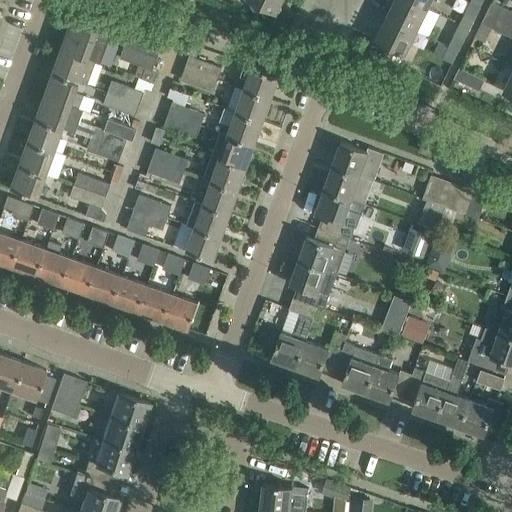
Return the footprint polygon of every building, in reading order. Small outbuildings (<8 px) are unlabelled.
[(283,0),(251,0),(251,1),(251,5),(254,9),(258,11),(262,11),(266,8),(267,6),(277,11),(283,0)] [(413,0),(394,0),(387,15),(417,30),(428,7),(413,0)] [(80,4),(72,25),(108,39),(117,15),(79,1),(78,3),(80,4)] [(511,10),(494,1),(488,12),(511,23),(511,10)] [(471,2),(465,14),(475,19),(481,7),(471,2)] [(511,24),(511,23),(488,12),(483,22),(508,34),(511,24)] [(417,30),(387,15),(376,38),(406,53),(417,30)] [(72,25),(63,50),(96,62),(97,60),(100,61),(108,39),(72,25)] [(129,34),(125,45),(157,56),(161,45),(167,47),(173,32),(164,29),(158,44),(129,34)] [(454,35),(449,46),(459,51),(464,40),(454,35)] [(136,75),(144,78),(154,82),(158,70),(153,69),(157,56),(125,45),(121,57),(139,64),(136,75)] [(449,46),(443,58),(453,63),(459,51),(449,46)] [(63,50),(55,72),(81,81),(88,84),(96,62),(63,50)] [(190,54),(186,67),(218,78),(222,66),(190,54)] [(248,77),(244,88),(270,97),(278,75),(280,75),(280,73),(246,61),(241,74),(248,77)] [(455,77),(480,89),(485,78),(460,66),(455,77)] [(218,78),(186,67),(182,78),(214,89),(218,78)] [(47,95),(80,107),(84,94),(77,91),(81,81),(55,72),(47,95)] [(154,82),(144,78),(142,85),(152,89),(154,82)] [(113,79),(108,91),(140,102),(145,90),(113,79)] [(225,105),(224,107),(262,121),(270,97),(244,88),(236,109),(225,105)] [(140,102),(108,91),(104,103),(136,114),(140,102)] [(47,95),(38,119),(64,128),(65,127),(75,131),(83,108),(80,107),(47,95)] [(173,100),(169,113),(201,125),(206,112),(173,100)] [(221,131),(221,132),(254,143),(262,121),(224,107),(220,120),(231,123),(228,133),(221,131)] [(201,125),(169,113),(165,124),(197,136),(201,125)] [(87,134),(86,136),(123,149),(128,136),(132,126),(108,117),(105,128),(96,124),(92,136),(87,134)] [(38,119),(30,142),(56,152),(64,128),(38,119)] [(157,125),(154,134),(163,137),(166,128),(157,125)] [(221,132),(213,155),(245,166),(254,143),(221,132)] [(163,137),(154,134),(151,141),(160,144),(163,137)] [(123,149),(86,136),(84,141),(89,143),(87,148),(120,160),(123,149)] [(420,149),(431,153),(434,142),(424,139),(420,149)] [(374,181),(385,151),(369,146),(367,149),(342,140),(333,165),(359,175),(374,181)] [(30,142),(22,165),(48,174),(56,152),(30,142)] [(157,146),(152,160),(184,171),(189,159),(157,146)] [(210,180),(237,190),(245,166),(213,155),(205,177),(210,180)] [(184,171),(152,160),(148,170),(180,182),(184,171)] [(115,162),(112,171),(121,175),(124,166),(115,162)] [(48,174),(22,165),(14,185),(12,185),(12,187),(40,197),(48,174)] [(333,165),(324,190),(365,204),(369,194),(355,189),(359,175),(333,165)] [(419,170),(418,174),(420,179),(424,180),(429,178),(430,174),(428,169),(424,168),(419,170)] [(80,171),(75,184),(106,195),(111,183),(80,171)] [(121,175),(112,171),(110,177),(119,180),(121,175)] [(424,197),(426,198),(435,201),(444,178),(432,173),(424,197)] [(455,182),(444,178),(435,201),(445,205),(447,205),(455,182)] [(197,200),(196,201),(229,213),(237,190),(210,180),(203,202),(197,200)] [(466,186),(455,182),(447,205),(458,210),(466,186)] [(106,195),(75,184),(71,195),(94,204),(90,215),(105,220),(107,214),(102,207),(106,195)] [(479,185),(477,190),(468,213),(479,217),(489,189),(479,185)] [(477,190),(466,186),(458,210),(468,213),(477,190)] [(323,214),(319,226),(350,237),(352,238),(352,237),(358,239),(362,229),(352,225),(343,222),(348,207),(357,211),(362,212),(365,204),(324,190),(316,212),(323,214)] [(140,192),(135,205),(168,217),(172,204),(140,192)] [(15,209),(13,214),(29,220),(35,204),(8,195),(4,205),(15,209)] [(188,224),(194,226),(221,236),(229,213),(196,201),(188,224)] [(168,217),(135,205),(131,216),(127,228),(147,235),(151,223),(164,228),(168,217)] [(44,208),(38,223),(54,229),(60,213),(44,208)] [(63,232),(80,238),(85,223),(68,217),(63,232)] [(88,241),(105,247),(110,232),(94,226),(88,241)] [(221,236),(194,226),(186,249),(214,259),(215,257),(213,257),(221,236)] [(308,235),(299,260),(337,273),(350,237),(319,226),(315,237),(308,235)] [(0,259),(13,265),(23,238),(0,229),(0,259)] [(410,251),(422,256),(431,234),(418,229),(410,251)] [(437,232),(426,263),(443,269),(454,239),(437,232)] [(113,250),(130,256),(135,241),(119,235),(113,250)] [(13,265),(38,274),(48,247),(46,246),(23,238),(13,265)] [(38,274),(64,283),(73,256),(59,251),(61,244),(49,239),(46,246),(48,247),(38,274)] [(138,259),(154,265),(160,250),(144,244),(138,259)] [(164,268),(180,274),(186,259),(169,253),(164,268)] [(64,283),(89,292),(98,265),(73,256),(64,283)] [(298,285),(294,297),(318,306),(318,305),(325,307),(337,273),(299,260),(291,282),(298,285)] [(189,278),(205,283),(211,268),(195,262),(189,278)] [(89,292),(114,301),(123,274),(98,265),(89,292)] [(114,301),(139,309),(148,283),(123,274),(114,301)] [(139,309),(164,319),(174,292),(148,283),(139,309)] [(174,292),(164,319),(190,328),(199,301),(174,292)] [(499,304),(490,328),(511,335),(511,295),(508,294),(504,305),(499,304)] [(272,357),(296,366),(306,339),(308,335),(318,306),(294,297),(290,308),(301,312),(294,335),(282,331),(272,357)] [(410,314),(403,334),(420,340),(428,321),(410,314)] [(384,329),(398,335),(402,325),(388,320),(384,329)] [(511,335),(490,328),(486,326),(481,339),(495,343),(491,354),(488,353),(483,365),(507,373),(511,362),(511,335)] [(323,367),(335,372),(346,341),(344,340),(347,334),(335,329),(330,343),(308,335),(306,339),(296,366),(320,374),(323,367)] [(343,382),(368,391),(381,354),(346,341),(335,372),(345,376),(343,382)] [(0,351),(0,384),(13,389),(23,360),(0,351)] [(393,393),(405,397),(414,374),(412,373),(401,369),(399,374),(388,370),(392,358),(381,354),(368,391),(391,400),(393,393)] [(460,355),(456,367),(455,368),(464,371),(468,358),(460,355)] [(23,360),(13,389),(47,401),(56,377),(44,373),(46,368),(23,360)] [(413,408),(438,417),(447,391),(446,390),(450,379),(415,366),(412,373),(414,374),(405,397),(416,401),(413,408)] [(478,381),(501,389),(505,378),(482,369),(478,381)] [(51,406),(63,411),(76,375),(64,371),(51,406)] [(63,411),(74,415),(87,379),(76,375),(63,411)] [(447,391),(438,417),(462,425),(471,399),(456,394),(462,379),(452,375),(450,379),(446,390),(447,391)] [(118,390),(111,413),(143,423),(150,400),(118,390)] [(471,399),(462,425),(485,434),(492,415),(499,417),(504,402),(491,397),(488,406),(471,399)] [(40,417),(43,407),(36,405),(33,414),(40,417)] [(111,413),(103,438),(135,449),(143,423),(111,413)] [(22,441),(31,445),(37,429),(28,425),(22,441)] [(78,468),(77,472),(85,472),(115,482),(119,469),(128,472),(135,449),(103,438),(95,462),(89,460),(85,470),(78,468)] [(43,439),(37,456),(51,460),(56,443),(43,439)] [(0,510),(6,494),(16,498),(24,476),(13,471),(7,487),(0,484),(0,510)] [(86,497),(82,509),(89,511),(114,511),(120,496),(111,493),(115,482),(85,472),(77,472),(71,491),(86,497)] [(322,491),(347,500),(351,486),(327,478),(322,491)] [(293,485),(264,482),(262,506),(307,511),(309,487),(293,486),(293,485)] [(17,511),(31,511),(34,506),(21,501),(17,511)]
